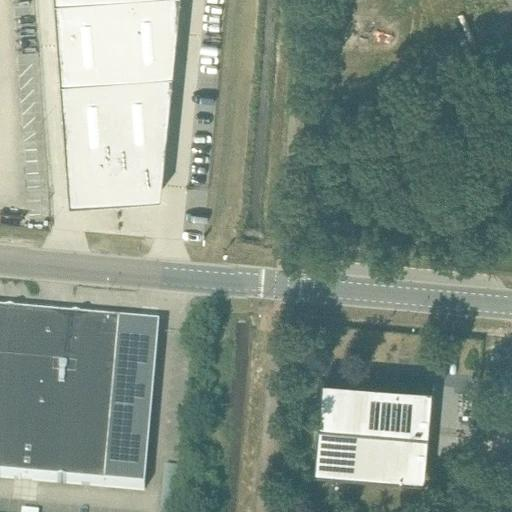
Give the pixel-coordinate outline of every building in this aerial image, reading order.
[(54,0),(69,199),(126,195),(132,195),(157,193),(177,0),(54,0)] [(187,310),(186,320),(196,321),(197,311),(187,310)] [(0,476),(143,489),(158,326),(0,312),(0,476)] [(186,324),(185,334),(195,335),(196,324),(186,324)] [(320,375),(316,421),(426,430),(430,385),(320,375)] [(316,421),(312,466),(422,476),(426,430),(316,421)]
